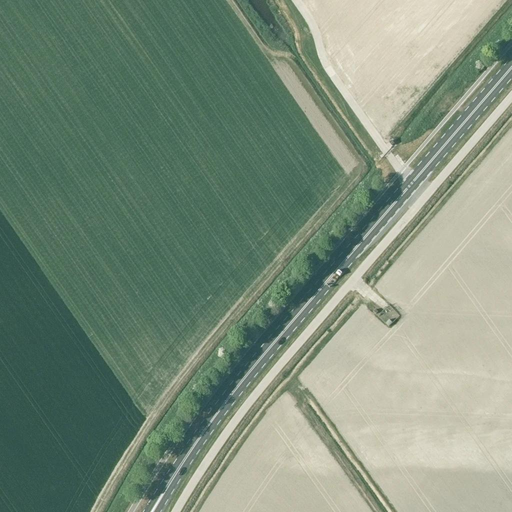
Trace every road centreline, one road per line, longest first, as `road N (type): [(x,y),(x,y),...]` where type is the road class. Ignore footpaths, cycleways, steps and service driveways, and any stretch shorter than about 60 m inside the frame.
road 1 (primary): [(151,511),(240,384),(411,185)]
road 2 (unclassified): [(175,511),(240,414),(424,198)]
road 3 (primary): [(411,185),(511,68)]
road 4 (unclassified): [(424,198),(511,96)]
